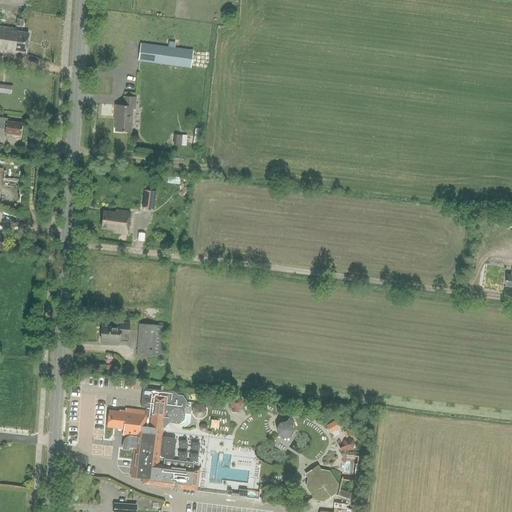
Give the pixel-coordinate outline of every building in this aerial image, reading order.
[(0,26),(0,52),(14,55),(15,51),(26,52),(28,33),(16,31),(16,29),(0,26)] [(193,51),(140,44),(138,61),(191,68),(193,51)] [(135,109),(136,98),(124,97),(124,106),(116,106),(115,117),(116,117),(115,132),(131,133),(132,109),(135,109)] [(21,135),(22,123),(7,121),(8,118),(0,117),(0,128),(6,129),(5,133),(21,135)] [(176,134),(176,144),(187,144),(188,134),(176,134)] [(142,207),(153,209),(156,192),(145,190),(142,207)] [(127,234),(130,215),(103,211),(101,228),(114,230),(113,232),(127,234)] [(129,335),(130,324),(120,323),(120,328),(102,327),(101,340),(113,341),(113,342),(120,343),(121,334),(129,335)] [(137,356),(164,358),(166,326),(139,324),(137,356)] [(109,410),(107,427),(117,428),(117,429),(123,430),(122,434),(122,435),(129,436),(129,437),(128,437),(127,438),(126,438),(125,439),(124,440),(124,442),(124,443),(123,449),(124,449),(129,450),(129,447),(134,448),(131,477),(134,478),(142,478),(142,484),(197,491),(200,469),(193,468),(194,463),(164,460),(163,465),(158,464),(160,452),(161,453),(161,457),(172,458),(174,439),(163,437),(163,441),(161,441),(164,417),(168,418),(172,423),(179,423),(183,420),(184,414),(181,410),(185,407),(185,402),(196,403),(198,390),(177,387),(176,395),(173,393),(143,389),(141,407),(146,408),(145,411),(126,409),(125,411),(119,411),(119,412),(109,410)] [(233,408),(233,412),(237,412),(238,409),(241,406),(242,401),(240,398),(235,397),(231,400),(230,404),(233,408)] [(291,423),(293,421),(289,418),(287,421),(280,423),(277,428),(278,435),(283,438),(290,436),(293,431),(291,423)] [(329,432),(339,428),(335,420),(325,424),(329,432)] [(339,446),(341,450),(344,449),(349,450),(353,449),(354,445),(353,440),(349,438),(344,440),(343,445),(339,446)] [(322,476),(317,469),(308,474),(313,481),(312,486),(318,495),(323,496),(331,490),(332,485),(327,477),(322,476)] [(241,489),(239,489),(238,496),(247,497),(248,490),(245,490),(245,489),(241,489)] [(338,494),(349,497),(351,492),(339,489),(338,494)] [(136,511),(137,505),(114,503),(112,511),(136,511)]
